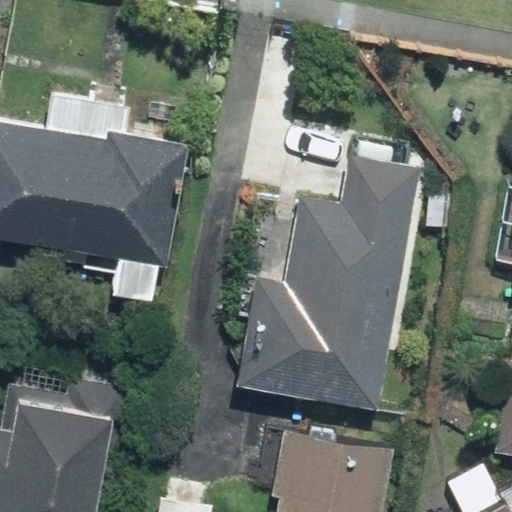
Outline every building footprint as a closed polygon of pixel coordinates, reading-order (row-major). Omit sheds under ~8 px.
[(119,134),(124,104),(33,91),(29,121),(0,116),(0,234),(113,250),(107,288),(152,294),(174,142),(119,134)] [(272,271),(240,266),(222,379),(367,403),(407,157),(339,146),(330,200),(285,192),(272,271)] [(511,195),(501,263),(511,264),(511,195)] [(511,338),(495,444),(511,446),(511,338)] [(0,511),(88,511),(98,429),(121,432),(126,385),(74,379),(69,415),(0,407),(0,511)] [(375,511),(386,433),(278,420),(266,511),(375,511)] [(511,511),(511,482),(497,490),(482,459),(435,482),(449,511),(511,511)] [(209,511),(213,487),(150,478),(145,511),(209,511)]
